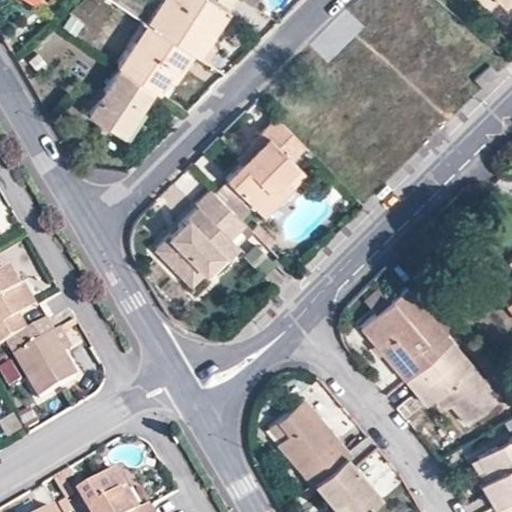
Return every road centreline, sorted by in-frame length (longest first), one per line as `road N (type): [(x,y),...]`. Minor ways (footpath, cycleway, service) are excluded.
road 1 (residential): [(90,231),(326,0)]
road 2 (residential): [(295,320),(511,102)]
road 3 (residential): [(295,320),(415,460),(445,511)]
road 4 (residential): [(177,376),(0,480)]
road 5 (residential): [(0,78),(90,231)]
road 6 (residential): [(90,231),(177,376)]
road 7 (residential): [(191,399),(295,320)]
road 8 (residential): [(191,399),(257,511)]
